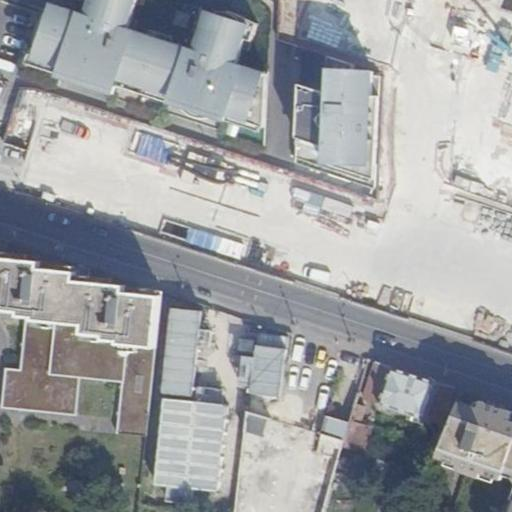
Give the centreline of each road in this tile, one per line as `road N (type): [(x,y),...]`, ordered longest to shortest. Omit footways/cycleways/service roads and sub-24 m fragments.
road 1 (primary): [(0,195),(511,371)]
road 2 (unknown): [(428,229),(445,0)]
